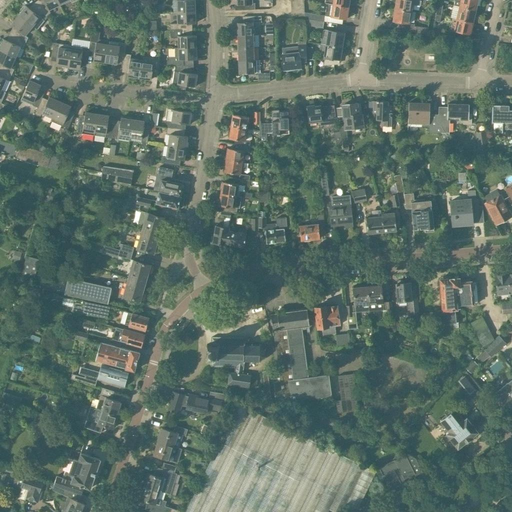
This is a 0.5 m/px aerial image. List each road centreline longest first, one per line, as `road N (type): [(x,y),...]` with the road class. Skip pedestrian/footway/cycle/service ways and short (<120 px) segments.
road 1 (residential): [(204,289),(246,273),(511,248)]
road 2 (residential): [(107,511),(162,333),(204,289)]
road 3 (residential): [(204,289),(189,244),(214,98)]
road 4 (residential): [(214,98),(45,76)]
road 5 (residential): [(510,430),(382,511)]
road 6 (residential): [(214,98),(361,79)]
